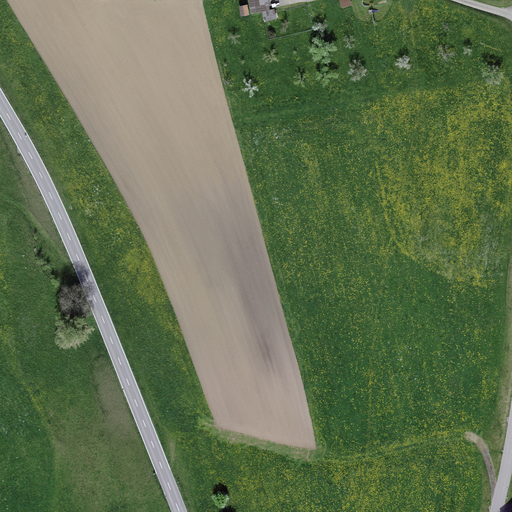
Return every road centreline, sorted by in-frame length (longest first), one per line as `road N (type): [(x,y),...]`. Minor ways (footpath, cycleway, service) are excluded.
road 1 (secondary): [(0,101),(49,193),(182,511)]
road 2 (track): [(498,499),(481,441),(456,436),(374,454)]
